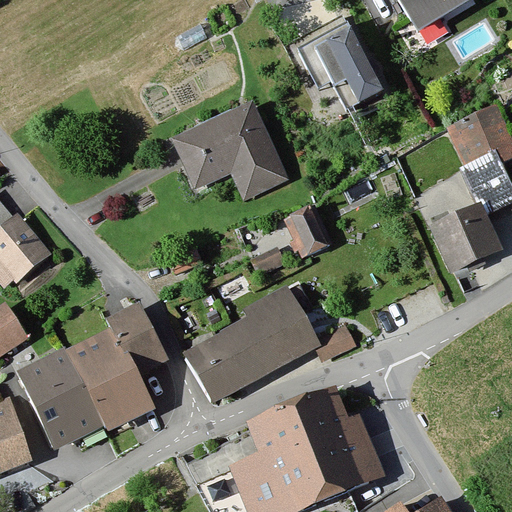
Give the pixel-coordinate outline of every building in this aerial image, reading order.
[(463,0),(398,0),(419,34),(467,6),(463,0)] [(344,18),(281,50),(310,106),(337,93),(346,111),(382,93),(344,18)] [(252,107),(174,143),(196,189),(230,173),(243,200),(286,181),(252,107)] [(511,147),(496,108),(446,128),(466,179),(511,161),(511,147)] [(0,202),(0,254),(0,280),(5,287),(13,279),(18,284),(48,259),(0,202)] [(314,210),(286,224),(295,242),(291,245),(296,255),(298,254),(302,261),(332,246),(314,210)] [(479,210),(433,231),(453,274),(499,254),(479,210)] [(276,249),(251,262),(259,279),(285,266),(276,249)] [(169,263),(175,275),(201,263),(195,251),(169,263)] [(252,322),(185,358),(211,406),(313,350),(283,295),(248,314),(252,322)] [(8,309),(0,313),(0,357),(28,340),(8,309)] [(113,331),(68,354),(105,429),(108,434),(151,412),(134,378),(163,363),(136,309),(109,323),(113,331)] [(344,327),(312,343),(322,362),(353,346),(344,327)] [(105,429),(68,354),(66,350),(17,375),(56,453),(105,429)] [(268,454),(233,466),(248,511),(362,511),(358,497),(393,485),(370,418),(352,424),(343,395),(258,424),(268,454)] [(0,476),(31,466),(9,401),(0,404),(0,476)] [(411,511),(404,500),(385,511),(446,511),(442,506),(432,511),(411,511)]
